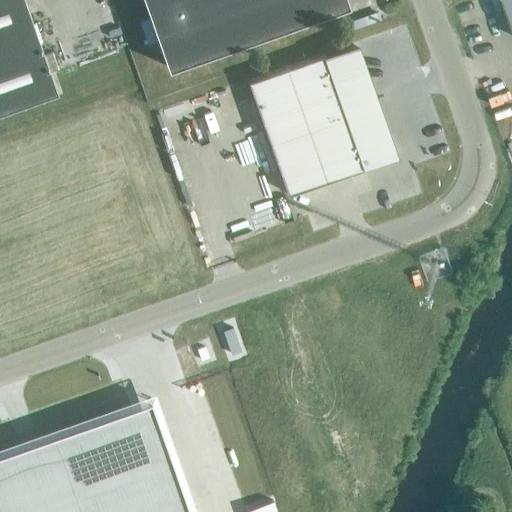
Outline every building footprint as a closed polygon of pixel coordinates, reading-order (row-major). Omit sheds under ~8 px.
[(0,0),(0,113),(57,93),(24,0),(0,0)] [(144,0),(168,68),(349,5),(346,0),(144,0)] [(511,0),(503,0),(511,24),(511,0)] [(248,81),(261,118),(337,91),(342,106),(376,94),(358,42),(248,81)] [(337,91),(261,118),(288,194),(397,156),(376,94),(342,106),(337,91)] [(168,511),(131,407),(0,453),(0,511),(168,511)]
